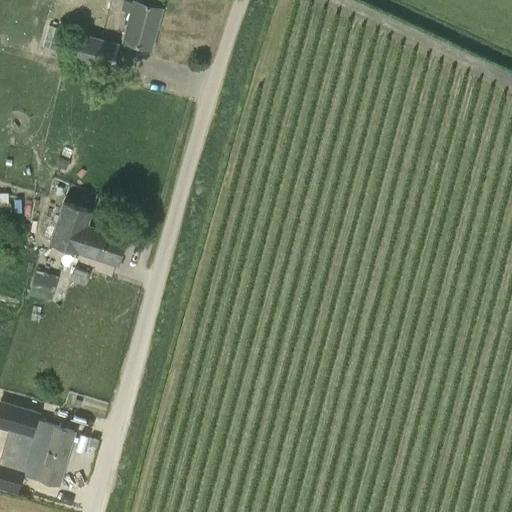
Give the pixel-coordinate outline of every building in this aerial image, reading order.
[(124,0),(122,9),(130,11),(122,41),(150,48),(161,8),(133,0),(132,3),(124,0)] [(112,70),(119,43),(77,31),(70,59),(112,70)] [(0,219),(12,219),(11,189),(0,189),(0,219)] [(126,236),(85,223),(89,211),(63,202),(50,241),(117,262),(126,236)] [(50,297),(57,274),(36,268),(30,292),(50,297)] [(74,431),(33,419),(32,426),(17,422),(22,406),(0,399),(0,426),(15,431),(5,467),(23,472),(28,451),(43,455),(37,476),(58,483),(74,431)]
